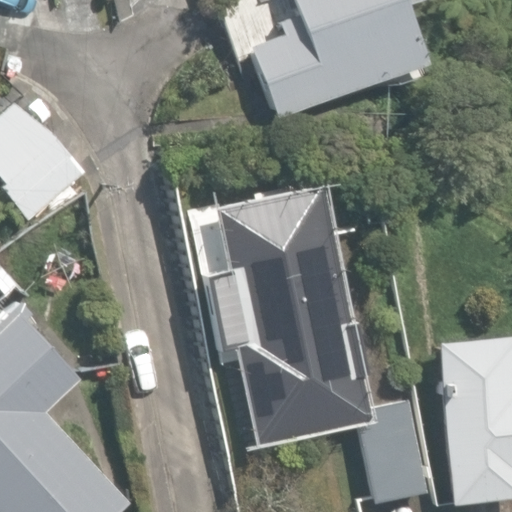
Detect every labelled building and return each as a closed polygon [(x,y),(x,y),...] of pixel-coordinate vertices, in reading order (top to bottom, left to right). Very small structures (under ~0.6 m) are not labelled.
[(276,0),(287,22),(228,48),(255,109),(395,49),(373,0),(276,0)] [(72,165),(0,92),(0,205),(16,221),(72,165)] [(354,399),(310,176),(203,197),(216,262),(178,269),(192,340),(218,335),(239,439),(345,418),(361,498),(418,487),(398,390),(354,399)] [(67,371),(1,295),(0,295),(0,511),(103,511),(116,501),(31,403),(67,371)] [(493,325),(417,334),(435,499),(506,491),(504,465),(511,464),(511,373),(498,375),(493,325)]
